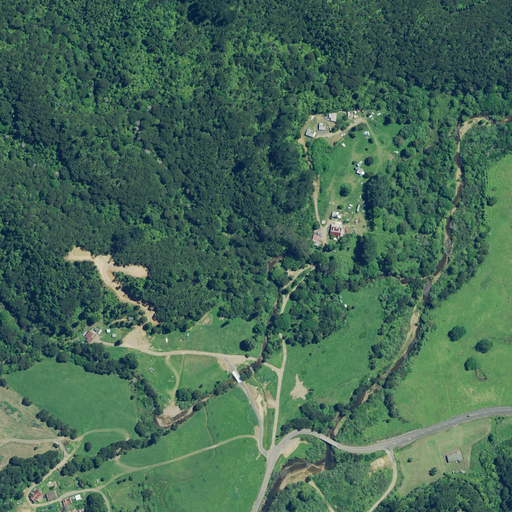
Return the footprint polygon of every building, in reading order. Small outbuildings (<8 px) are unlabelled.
[(315,132),(308,129),(306,135),(312,137),(315,132)] [(339,237),(340,237),(341,235),(342,235),(343,233),(344,233),(344,228),(342,228),(342,225),(332,224),(330,235),(338,236),(337,238),(339,238),(339,237)] [(320,236),(313,234),(311,244),(318,246),(320,236)] [(89,330),(85,336),(87,338),(86,340),(89,343),(95,335),(89,330)] [(462,460),(461,453),(447,456),(448,462),(458,460),(458,461),(462,460)] [(45,495),(36,489),(30,498),(35,502),(37,500),(39,502),(45,495)] [(46,493),(48,500),(52,499),(53,501),(55,500),(55,498),(58,498),(55,491),(46,493)] [(64,505),(72,503),(71,500),(75,499),(74,497),(63,500),(64,505)]
